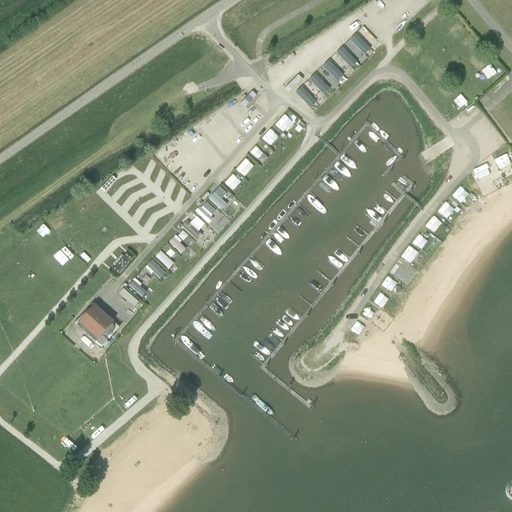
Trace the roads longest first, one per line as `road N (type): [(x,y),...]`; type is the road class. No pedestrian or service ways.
road 1 (unclassified): [(0,160),(234,0)]
road 2 (unknown): [(453,134),(469,149),(467,168),(356,311)]
